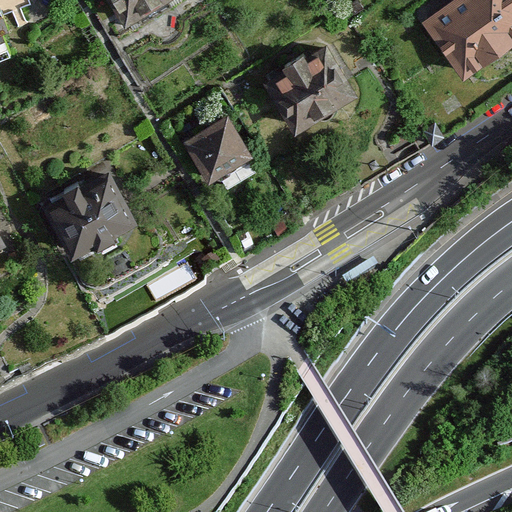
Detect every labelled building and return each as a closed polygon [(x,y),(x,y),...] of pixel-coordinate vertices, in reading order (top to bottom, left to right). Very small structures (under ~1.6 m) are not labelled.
[(116,0),(130,24),(172,0),(116,0)] [(511,0),(454,0),(421,23),(463,83),(511,48),(511,0)] [(0,19),(0,57),(15,51),(0,19)] [(293,66),(271,80),(303,130),(362,92),(330,43),(313,54),(306,45),(287,57),(293,66)] [(234,110),(188,140),(213,179),(260,150),(234,110)] [(68,195),(46,208),(74,257),(141,219),(114,171),(92,183),(85,172),(63,185),(68,195)] [(0,216),(0,251),(15,243),(0,216)]
